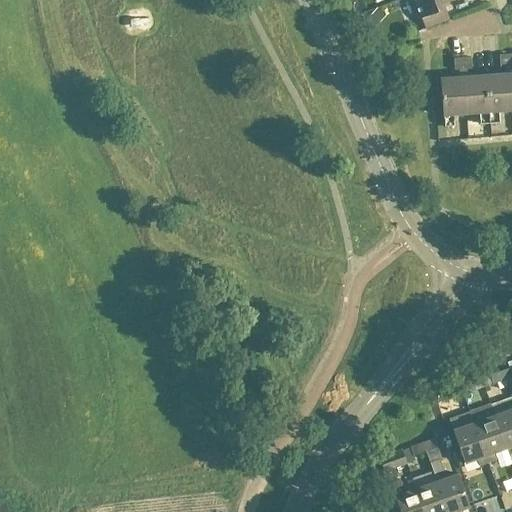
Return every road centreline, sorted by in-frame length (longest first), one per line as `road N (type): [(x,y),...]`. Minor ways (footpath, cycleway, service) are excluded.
road 1 (unclassified): [(469,275),(428,252),(398,213),(309,0)]
road 2 (unclassified): [(295,511),(330,451),(469,275)]
